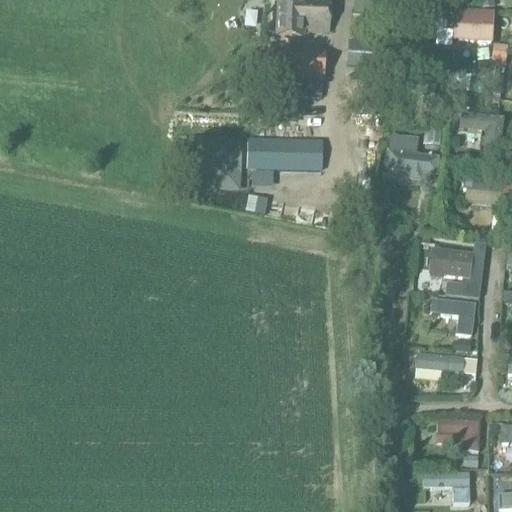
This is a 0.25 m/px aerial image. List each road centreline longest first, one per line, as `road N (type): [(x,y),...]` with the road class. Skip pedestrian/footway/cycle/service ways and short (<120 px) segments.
road 1 (residential): [(492,252),(484,409)]
road 2 (residential): [(392,260),(391,407)]
